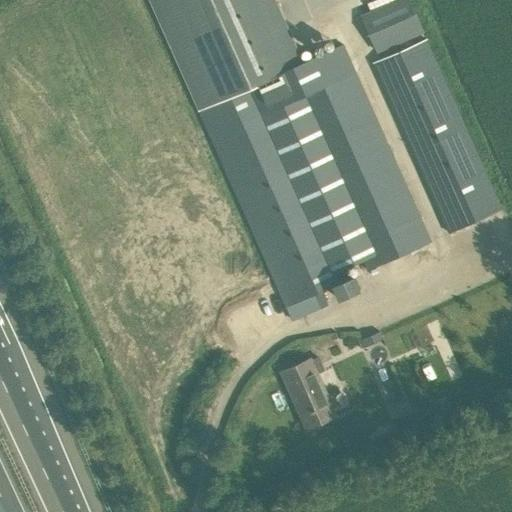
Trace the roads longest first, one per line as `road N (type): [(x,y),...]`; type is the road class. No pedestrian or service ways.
road 1 (unknown): [(444,264),(343,36),(341,22),(363,0)]
road 2 (motorway): [(62,511),(0,375)]
